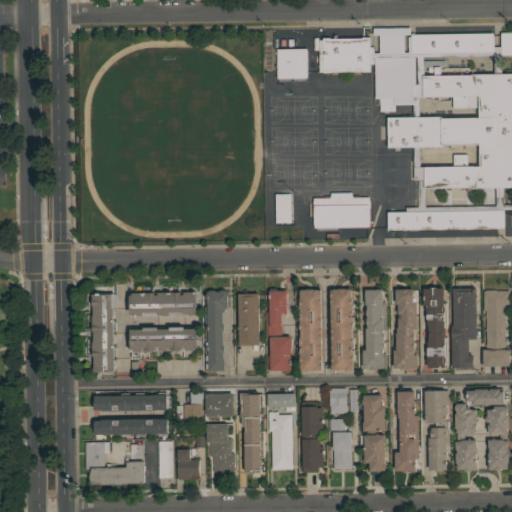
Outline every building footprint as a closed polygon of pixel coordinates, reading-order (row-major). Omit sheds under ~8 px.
[(493,33),(493,46),(501,46),(500,32),(511,32),(511,54),(501,55),(501,74),(511,73),(511,209),(504,209),(504,228),(387,229),(387,211),(405,211),(405,207),(417,207),(417,179),(413,180),(413,147),(387,147),(387,123),(380,123),(380,118),(387,118),(387,117),(413,117),(413,104),(394,104),(394,111),(379,111),(379,98),(374,98),(374,63),(369,63),(370,72),(362,72),(362,71),(330,71),(330,72),(323,72),(323,71),(319,71),(319,77),(314,78),(314,56),(319,56),(318,50),(314,50),(313,37),(318,37),(318,40),(322,40),(322,37),(330,37),(330,38),(362,38),(362,37),(369,37),(369,47),(373,47),(374,52),(408,52),(407,37),(411,37),(411,34),(493,33)] [(306,78),(276,78),(276,49),(306,48),(306,65),(306,78)] [(313,197),(330,197),(330,192),(351,192),(352,197),(369,197),(369,227),(313,227),(313,197)] [(290,193),(290,222),(275,222),(275,194),(290,193)] [(379,231),(387,231),(387,226),(395,226),(395,214),(379,214),(379,231)] [(476,302),(479,302),(479,311),(476,311),(476,338),(468,338),(468,355),(472,355),(472,369),(451,369),(451,325),(453,325),(452,288),(475,287),(476,302)] [(395,332),(396,332),(396,327),(398,327),(397,317),(400,317),(400,314),(397,314),(397,304),(395,304),(395,288),(412,288),(413,302),(415,302),(416,329),(413,329),(414,354),(416,354),(417,368),(409,368),(409,369),(400,369),(400,368),(393,368),(393,349),(396,349),(395,332)] [(427,363),(426,362),(426,359),(427,357),(427,313),(425,313),(425,307),(426,307),(426,305),(423,305),(423,288),(443,288),(443,302),(446,302),(446,328),(444,328),(444,337),(446,337),(446,367),(427,367),(427,363)] [(319,370),(314,370),(314,369),(308,369),(308,371),(301,371),(301,370),(300,370),(299,355),(300,355),(300,344),(299,344),(299,337),(300,337),(300,329),(299,329),(299,322),(300,322),(299,289),(320,289),(322,369),(319,370)] [(351,289),(352,321),(353,321),(353,328),(352,328),(352,337),(353,337),(353,344),(352,344),(352,354),(353,354),(353,361),(352,361),(352,370),(345,370),(345,369),(331,369),(330,289),(351,289)] [(365,328),(367,328),(367,324),(366,324),(366,317),(366,315),(366,309),(366,305),(365,305),(365,289),(382,289),(382,302),(385,302),(386,330),(382,330),(382,332),(384,332),(384,338),(383,338),(383,341),(384,341),(384,348),(383,348),(383,354),(386,354),(386,368),(376,368),(376,369),(369,369),(369,368),(363,368),(362,350),(366,349),(365,328)] [(485,290),(484,289),(495,289),(495,290),(508,290),(509,304),(506,304),(506,305),(504,305),(505,348),(509,348),(509,365),(483,366),(482,349),(486,349),(485,310),(483,310),(483,291),(485,290)] [(205,370),(204,306),(207,306),(207,291),(208,291),(209,290),(215,290),(216,291),(219,291),(220,290),(225,290),(226,291),(227,291),(227,292),(228,292),(228,295),(227,295),(227,307),(226,307),(226,308),(224,308),(224,312),(222,312),(222,323),(223,323),(224,330),(222,330),(223,345),(224,345),(224,352),(223,352),(223,358),(224,358),(224,370),(205,370)] [(286,290),(287,313),(281,313),(281,325),(282,336),(290,336),(291,369),(267,370),(266,311),(269,311),(268,290),(286,290)] [(402,290),(384,290),(385,370),(403,370),(402,290)] [(154,292),(154,294),(157,294),(157,292),(180,292),(180,294),(184,294),(184,292),(196,291),(196,316),(130,316),(129,295),(131,295),(131,292),(154,292)] [(93,372),(93,366),(94,366),(94,356),(93,356),(92,340),(94,340),(93,331),(92,331),(92,315),(93,315),(93,306),(92,306),(92,294),(115,293),(115,308),(113,308),(114,371),(93,372)] [(258,293),(259,345),(239,345),(237,293),(258,293)] [(457,298),(445,297),(444,304),(456,305),(457,298)] [(414,349),(433,349),(433,321),(415,321),(414,349)] [(143,329),(143,327),(157,327),(157,329),(169,329),(169,327),(183,327),(183,328),(196,328),(196,350),(130,351),(130,329),(143,329)] [(230,347),(249,346),(249,333),(230,334),(230,347)] [(490,384),(490,388),(503,388),(503,403),(489,404),(488,405),(484,405),(482,404),(471,404),(471,400),(466,400),(465,385),(490,384)] [(346,412),(329,413),(329,388),(346,388),(346,412)] [(357,411),(349,411),(349,389),(357,389),(357,411)] [(428,437),(430,437),(430,429),(431,429),(431,427),(436,427),(436,422),(424,422),(424,390),(447,389),(448,404),(444,404),(444,407),(446,407),(446,413),(444,414),(445,420),(447,420),(447,427),(449,427),(449,443),(446,444),(446,469),(444,469),(442,471),(437,471),(435,469),(428,469),(428,437)] [(190,404),(190,391),(201,391),(202,409),(203,409),(204,413),(201,414),(202,423),(184,424),(183,404),(190,404)] [(418,458),(415,458),(415,471),(402,471),(402,470),(395,470),(394,452),(399,452),(399,417),(397,417),(397,391),(414,391),(415,415),(418,415),(418,458)] [(118,395),(118,393),(129,393),(129,395),(136,394),(136,393),(144,393),(144,394),(158,394),(158,392),(167,392),(167,410),(101,411),(101,410),(94,410),(94,396),(118,395)] [(232,393),(232,395),(233,395),(233,415),(219,415),(219,417),(214,417),(214,416),(206,416),(205,394),(232,393)] [(244,426),(242,426),(242,417),(240,417),(240,410),(242,410),(242,403),(240,403),(240,393),(250,393),(250,394),(262,394),(263,413),(259,413),(259,423),(263,423),(263,465),(261,465),(261,473),(251,473),(251,471),(245,472),(244,426)] [(294,393),(295,411),(285,411),(285,406),(267,407),(267,393),(294,393)] [(368,434),(368,430),(362,430),(362,421),(363,421),(363,404),(362,404),(362,398),(363,398),(363,394),(382,394),(382,401),(381,401),(381,405),(384,405),(384,406),(385,406),(385,414),(384,414),(384,430),(375,430),(375,434),(384,434),(384,436),(385,436),(385,442),(384,442),(384,450),(385,450),(385,457),(385,471),(369,471),(369,462),(364,462),(363,434),(368,434)] [(300,401),(316,401),(317,407),(322,407),(323,428),(319,428),(320,446),(323,446),(323,466),(317,466),(318,472),(302,472),(300,401)] [(458,441),(457,433),(456,433),(456,428),(455,428),(454,413),(456,413),(456,410),(454,409),(454,405),(456,404),(456,403),(465,403),(465,406),(469,406),(469,409),(476,408),(477,422),(475,422),(475,431),(474,431),(474,434),(463,435),(463,439),(475,439),(476,470),(470,470),(470,471),(463,471),(463,469),(457,469),(456,463),(455,463),(455,452),(456,452),(456,449),(455,449),(455,441),(458,441)] [(500,439),(500,434),(489,434),(489,431),(487,431),(487,424),(489,424),(489,422),(485,422),(485,415),(487,415),(487,409),(494,409),(494,406),(506,405),(506,406),(508,408),(508,411),(507,412),(507,415),(508,427),(507,427),(507,432),(506,432),(506,440),(508,440),(509,462),(507,462),(507,468),(501,468),(501,470),(488,470),(488,452),(489,452),(489,447),(488,447),(487,439),(500,439)] [(271,431),(268,431),(268,411),(278,411),(278,414),(291,414),(292,469),(272,469),(271,431)] [(167,418),(167,436),(159,436),(159,433),(144,433),(144,436),(136,436),(136,433),(130,433),(130,436),(121,437),(121,434),(95,434),(94,420),(101,420),(101,419),(167,418)] [(344,418),(344,431),(329,431),(329,419),(344,418)] [(227,423),(228,438),(230,438),(231,452),(233,452),(234,471),(213,471),(213,456),(210,456),(210,442),(207,442),(206,423),(227,423)] [(332,431),(350,431),(351,446),(351,468),(333,469),(332,431)] [(418,471),(444,472),(444,463),(435,463),(436,451),(430,451),(430,440),(435,441),(436,434),(425,434),(425,440),(419,440),(419,448),(426,448),(426,456),(418,456),(418,471)] [(234,435),(233,472),(248,472),(249,435),(234,435)] [(358,472),(375,472),(374,436),(353,436),(353,464),(358,464),(358,472)] [(170,440),(171,477),(158,477),(158,440),(170,440)] [(89,477),(90,468),(85,469),(85,442),(109,441),(109,453),(104,453),(104,467),(126,467),(126,461),(144,461),(144,482),(129,483),(129,484),(100,485),(100,483),(91,484),(89,477)] [(143,444),(143,458),(130,458),(130,444),(143,444)] [(177,479),(177,449),(189,449),(189,459),(198,459),(198,479),(177,479)]
